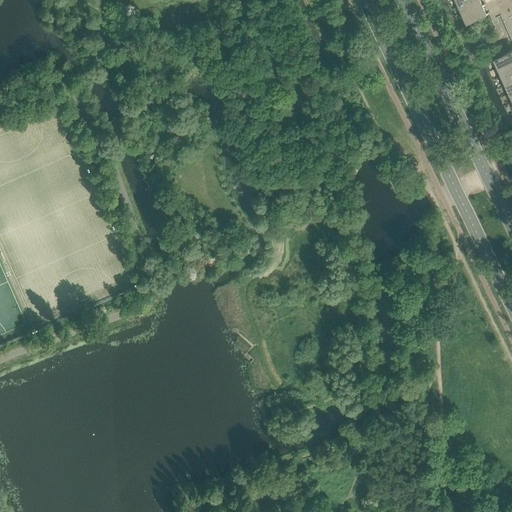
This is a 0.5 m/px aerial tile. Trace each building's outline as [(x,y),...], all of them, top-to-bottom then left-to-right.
[(462,14),(485,4),(485,3),(482,4),(480,0),(470,0),(458,6),(462,14)] [(511,0),(480,0),(482,4),(485,3),(485,4),(483,6),(486,13),(488,12),(489,13),(492,20),(501,15),(511,40),(511,0)] [(466,23),(489,13),(488,12),(486,13),(483,6),(485,4),(462,14),(466,23)] [(511,49),(493,58),(494,59),(495,59),(498,66),(497,67),(511,60),(511,49)] [(501,76),(511,70),(511,60),(497,67),(498,68),(499,67),(502,75),(501,75),(501,76)] [(505,85),(511,81),(511,70),(501,76),(501,77),(503,76),(506,83),(505,84),(505,85)]
